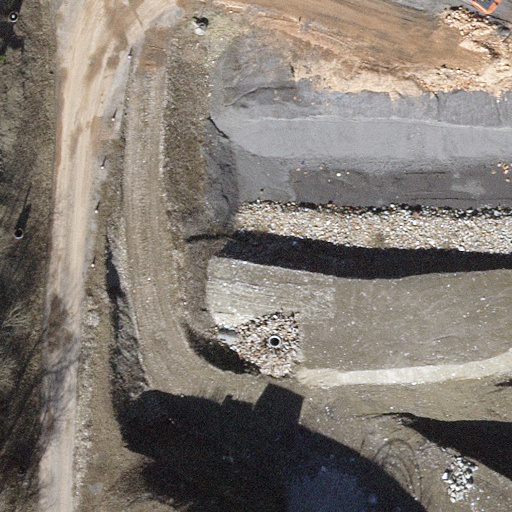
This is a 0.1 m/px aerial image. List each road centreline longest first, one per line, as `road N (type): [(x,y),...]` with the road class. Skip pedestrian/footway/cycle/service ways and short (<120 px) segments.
road 1 (track): [(473,511),(441,267),(360,47),(257,0)]
road 2 (track): [(138,0),(129,1),(87,113),(67,511)]
